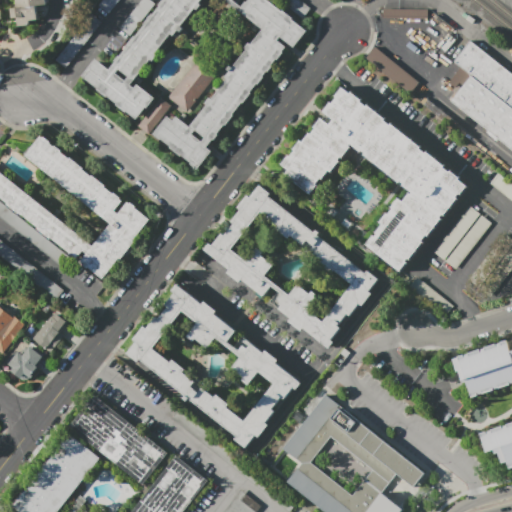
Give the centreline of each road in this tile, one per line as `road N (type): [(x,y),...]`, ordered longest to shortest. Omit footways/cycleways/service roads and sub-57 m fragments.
road 1 (residential): [(346,31),(0,468)]
road 2 (residential): [(200,216),(51,104),(21,95)]
